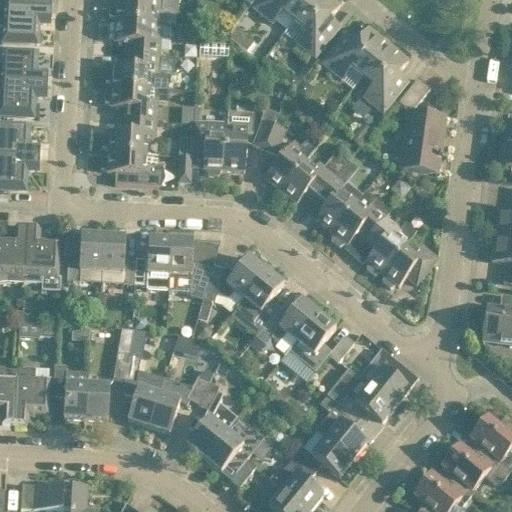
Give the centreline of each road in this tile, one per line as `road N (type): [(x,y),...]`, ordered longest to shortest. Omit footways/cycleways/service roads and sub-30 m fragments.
road 1 (residential): [(64,213),(217,218),(266,239),(437,371)]
road 2 (residential): [(437,371),(479,93)]
road 3 (tertiary): [(0,458),(127,465),(205,511)]
road 4 (residential): [(64,213),(71,0)]
road 5 (residential): [(479,93),(364,0)]
road 6 (residential): [(362,511),(453,396)]
